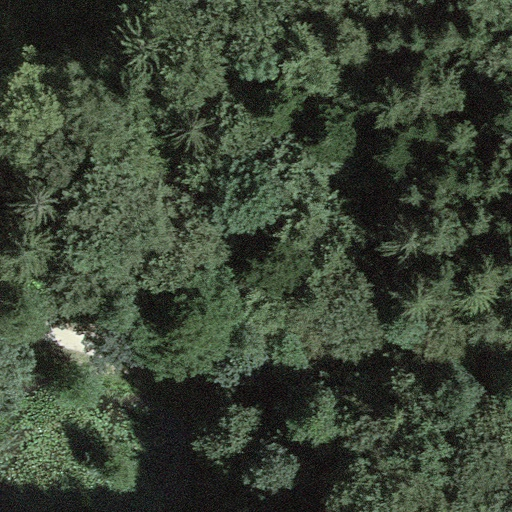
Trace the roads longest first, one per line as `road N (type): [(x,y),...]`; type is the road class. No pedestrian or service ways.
road 1 (track): [(511,347),(138,355)]
road 2 (track): [(138,355),(0,304)]
